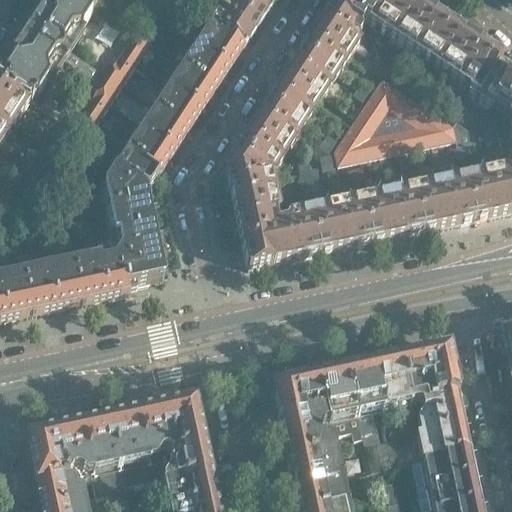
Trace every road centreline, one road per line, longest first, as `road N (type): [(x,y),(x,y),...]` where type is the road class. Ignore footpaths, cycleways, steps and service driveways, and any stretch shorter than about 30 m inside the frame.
road 1 (residential): [(214,325),(188,180),(308,0)]
road 2 (secondary): [(511,255),(214,325)]
road 3 (secondary): [(223,362),(466,304)]
road 4 (secondary): [(0,388),(139,379),(223,362)]
road 5 (secondary): [(214,325),(0,385)]
road 6 (residential): [(511,511),(466,304)]
road 7 (residential): [(256,511),(223,362)]
